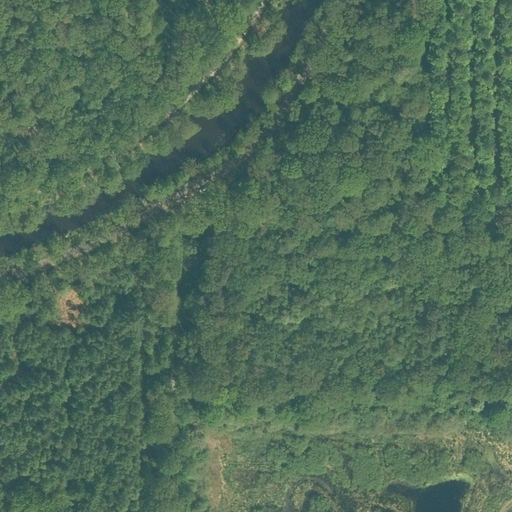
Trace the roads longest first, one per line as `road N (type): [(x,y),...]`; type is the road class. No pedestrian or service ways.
road 1 (unclassified): [(511,220),(220,224),(199,213),(186,192)]
road 2 (unclassified): [(186,192),(265,135),(344,0)]
road 3 (track): [(263,0),(205,78),(111,153)]
road 4 (unclassified): [(0,277),(110,234),(186,192)]
road 5 (track): [(111,153),(0,203)]
